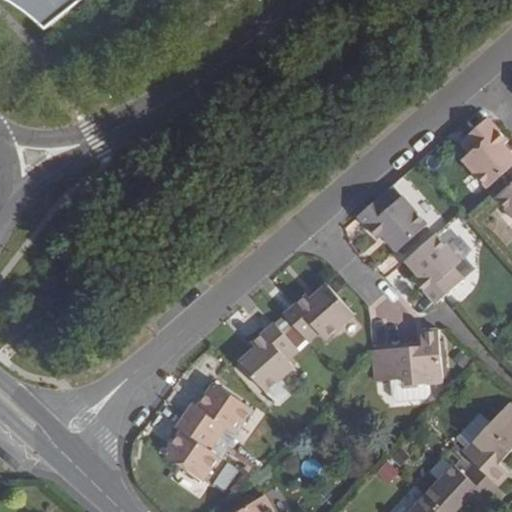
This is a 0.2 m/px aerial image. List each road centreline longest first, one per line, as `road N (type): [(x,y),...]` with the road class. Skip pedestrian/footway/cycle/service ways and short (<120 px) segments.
road 1 (residential): [(511,45),(57,448)]
road 2 (tertiary): [(2,161),(94,141),(188,90),(304,0)]
